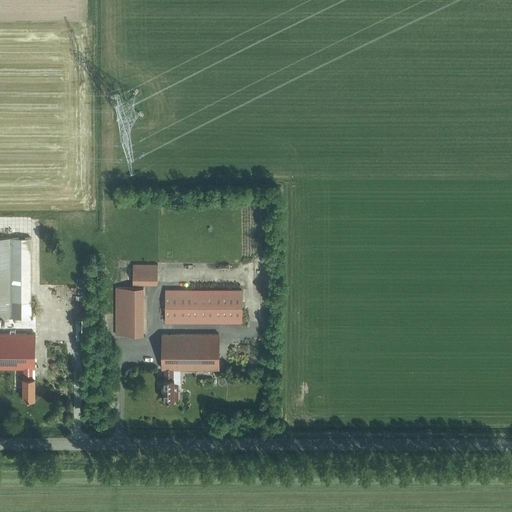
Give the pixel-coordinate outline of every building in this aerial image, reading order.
[(0,317),(30,318),(30,238),(0,237),(0,317)] [(157,285),(157,264),(132,264),(132,284),(157,285)] [(43,280),(67,280),(68,266),(43,266),(43,280)] [(143,287),(116,287),(116,334),(143,335),(143,287)] [(165,289),(165,323),(242,323),(242,289),(165,289)] [(87,320),(76,320),(76,340),(87,340),(87,320)] [(35,334),(0,333),(0,368),(23,368),(23,378),(33,378),(33,368),(35,368),(35,334)] [(219,334),(162,334),(162,369),(164,369),(164,379),(162,379),(162,399),(178,399),(178,384),(174,384),(174,379),(173,379),(173,369),(219,369),(219,334)] [(33,378),(23,378),(23,399),(34,399),(34,378),(33,378)]
